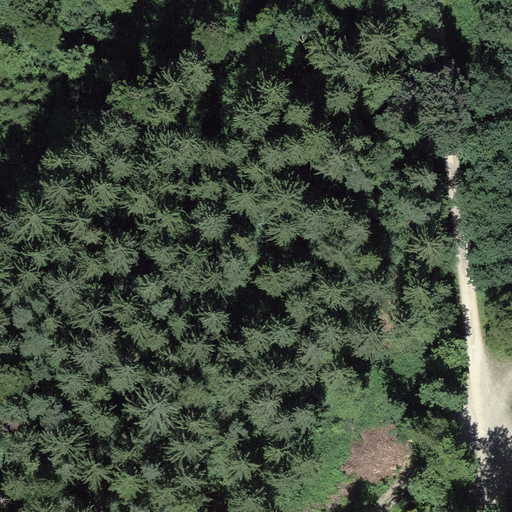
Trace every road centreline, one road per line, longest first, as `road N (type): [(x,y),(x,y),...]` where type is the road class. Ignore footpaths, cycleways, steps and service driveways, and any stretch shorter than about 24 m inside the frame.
road 1 (track): [(435,0),(495,511)]
road 2 (track): [(381,511),(485,419)]
